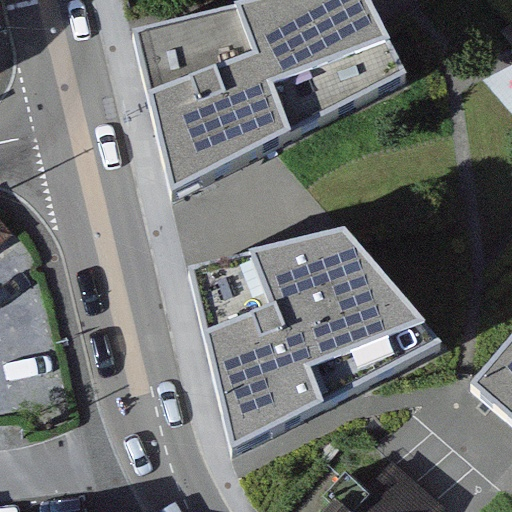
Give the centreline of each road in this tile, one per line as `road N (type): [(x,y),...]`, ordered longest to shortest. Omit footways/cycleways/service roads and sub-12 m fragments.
road 1 (primary): [(166,451),(75,129)]
road 2 (residential): [(166,451),(0,481)]
road 3 (primary): [(75,129),(46,0)]
